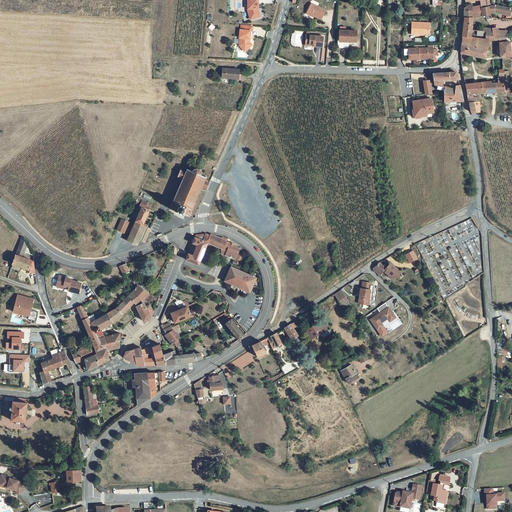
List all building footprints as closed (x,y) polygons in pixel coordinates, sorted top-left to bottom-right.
[(430,0),(432,11),(441,9),(440,0),(430,0)] [(467,9),(462,13),(462,23),(460,41),(458,57),(483,64),(487,49),(487,45),(491,45),(498,45),(499,61),(508,61),(508,47),(504,47),(503,42),(507,37),(506,36),(496,36),(496,32),(487,33),(481,33),(481,35),(469,35),(470,23),(474,22),(474,21),(488,20),(488,18),(493,17),(508,21),(510,14),(493,10),(489,11),(487,0),(461,0),(464,6),(478,4),(479,10),(470,11),(470,9),(467,9)] [(254,5),(244,5),(244,18),(246,26),(256,23),(255,17),(253,17),(253,15),(254,15),(254,5)] [(310,9),(306,19),(320,26),(324,17),(310,9)] [(427,27),(410,27),(409,39),(419,39),(419,37),(427,37),(427,27)] [(247,33),(238,32),(238,37),(237,37),(236,45),(237,45),(236,52),(242,59),(248,54),(244,50),(245,46),(247,46),(248,38),(247,38),(247,33)] [(337,36),(337,47),(353,47),(353,36),(337,36)] [(324,44),(306,42),(305,51),(314,52),(314,53),(322,54),(324,44)] [(425,53),(405,53),(406,64),(429,63),(430,53),(429,53),(429,50),(425,50),(425,53)] [(221,68),(221,80),(238,81),(238,69),(221,68)] [(466,84),(471,113),(479,112),(480,100),(482,100),(482,96),(480,96),(480,93),(510,91),(509,73),(508,73),(508,70),(505,70),(505,69),(500,70),(501,83),(482,84),(482,83),(466,84)] [(442,107),(461,106),(457,89),(453,90),(453,94),(441,92),(442,86),(448,86),(456,84),(454,77),(435,79),(431,79),(433,95),(441,96),(442,107)] [(427,79),(420,79),(423,100),(429,99),(427,79)] [(430,104),(411,107),(413,118),(419,117),(419,120),(425,119),(432,117),(430,104)] [(183,179),(171,208),(176,211),(175,213),(185,217),(186,215),(190,217),(203,186),(208,188),(211,183),(205,181),(206,178),(202,176),(203,173),(202,170),(200,169),(197,168),(194,169),(193,172),(187,169),(186,173),(181,171),(178,177),(183,179)] [(176,192),(171,189),(168,199),(172,201),(176,192)] [(137,220),(136,221),(143,224),(151,205),(146,203),(144,207),(141,205),(138,211),(134,209),(131,217),(137,220)] [(129,222),(121,219),(116,230),(125,233),(129,222)] [(148,226),(143,224),(136,221),(128,241),(137,245),(138,242),(144,244),(151,229),(147,228),(148,226)] [(235,259),(233,262),(241,265),(244,257),(238,254),(240,249),(239,249),(237,247),(235,245),(235,244),(231,243),(230,243),(226,242),(227,239),(220,237),(219,239),(209,235),(208,236),(203,234),(195,238),(193,243),(194,243),(197,245),(193,256),(190,255),(188,254),(186,260),(199,265),(208,243),(224,250),(222,254),(235,259)] [(418,250),(415,243),(405,251),(409,257),(418,250)] [(23,249),(19,244),(7,276),(15,279),(17,275),(19,276),(19,265),(18,264),(23,249)] [(379,262),(373,268),(379,275),(385,268),(379,262)] [(125,270),(117,274),(120,281),(125,278),(123,275),(127,274),(125,270)] [(237,277),(229,274),(224,287),(227,288),(226,290),(234,293),(235,292),(238,294),(238,295),(246,298),(247,296),(250,297),(255,285),(247,281),(247,283),(236,279),(237,277)] [(55,287),(63,289),(64,286),(68,287),(67,291),(79,293),(82,281),(58,275),(55,287)] [(361,281),(358,303),(368,305),(371,282),(361,281)] [(71,361),(75,370),(85,366),(88,374),(107,365),(105,359),(118,354),(117,339),(103,343),(99,336),(110,329),(126,315),(131,307),(134,309),(137,305),(140,307),(145,300),(134,292),(120,309),(114,315),(112,315),(92,326),(90,321),(86,323),(80,311),(74,314),(89,349),(85,352),(87,356),(71,361)] [(31,310),(34,298),(17,294),(12,312),(36,319),(37,311),(31,310)] [(341,300),(334,305),(342,317),(349,313),(341,300)] [(380,312),(369,318),(376,331),(385,326),(382,322),(388,319),(389,322),(396,318),(387,302),(377,308),(380,312)] [(143,307),(136,311),(143,325),(150,323),(153,315),(150,308),(145,310),(143,307)] [(181,308),(174,310),(179,317),(170,321),(173,330),(194,322),(193,320),(189,320),(186,314),(181,308)] [(231,317),(226,320),(237,338),(243,334),(231,317)] [(164,329),(158,333),(163,341),(162,342),(169,351),(178,346),(172,339),(178,335),(177,332),(169,335),(164,329)] [(293,329),(284,335),(292,350),(298,347),(296,343),(293,336),(295,334),(293,329)] [(322,337),(318,329),(305,337),(309,345),(322,337)] [(24,338),(24,331),(7,331),(7,337),(11,337),(11,342),(5,341),(5,349),(20,349),(21,338),(24,338)] [(511,357),(511,350),(503,349),(504,339),(499,338),(497,355),(511,357)] [(273,343),(251,354),(256,365),(266,360),(264,355),(262,356),(261,355),(268,351),(271,357),(279,353),(275,342),(273,343)] [(125,352),(123,356),(134,367),(191,363),(201,360),(200,356),(194,357),(194,354),(174,358),(173,352),(161,355),(159,345),(139,350),(139,348),(125,352)] [(8,354),(8,363),(12,363),(12,371),(24,371),(24,362),(29,362),(29,354),(8,354)] [(63,366),(65,370),(68,368),(62,354),(48,360),(47,357),(37,361),(41,374),(39,375),(43,387),(51,384),(47,373),(63,366)] [(365,354),(358,357),(361,363),(368,360),(365,354)] [(346,365),(340,368),(349,384),(355,381),(352,376),(357,373),(352,366),(348,368),(346,365)] [(154,373),(133,374),(136,406),(156,393),(154,373)] [(219,376),(208,377),(209,389),(222,388),(222,383),(220,383),(219,376)] [(199,382),(194,385),(197,397),(204,395),(202,389),(201,390),(199,382)] [(82,396),(84,422),(96,421),(95,412),(89,413),(88,406),(90,406),(89,395),(82,396)] [(24,409),(10,408),(10,414),(7,414),(7,416),(9,417),(8,426),(22,428),(24,409)] [(10,477),(2,475),(0,480),(0,485),(7,488),(8,487),(16,489),(15,490),(19,494),(25,487),(18,480),(10,478),(10,477)] [(449,485),(451,478),(439,475),(437,482),(449,485)] [(78,480),(78,477),(64,478),(65,490),(67,490),(67,493),(74,493),(74,490),(79,489),(78,480)] [(428,482),(426,492),(430,493),(430,496),(434,497),(433,501),(437,502),(436,506),(445,508),(448,491),(442,490),(443,484),(428,482)] [(420,500),(422,485),(412,484),(411,493),(395,490),(392,507),(410,509),(412,499),(420,500)] [(505,501),(505,493),(493,493),(493,488),(484,489),(486,510),(497,509),(497,502),(505,501)] [(48,491),(50,501),(57,500),(55,490),(48,491)]
